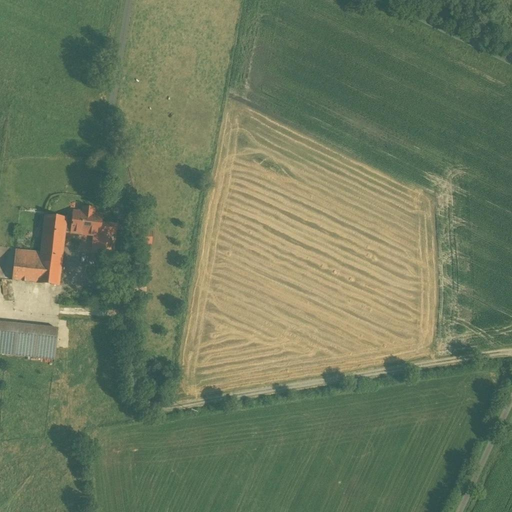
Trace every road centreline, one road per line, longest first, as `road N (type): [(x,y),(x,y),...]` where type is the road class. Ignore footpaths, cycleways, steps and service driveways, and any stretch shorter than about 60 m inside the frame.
road 1 (track): [(511,352),(156,405),(141,399),(122,313),(60,311)]
road 2 (unclassified): [(511,62),(381,0)]
road 3 (unclassified): [(460,511),(511,400)]
